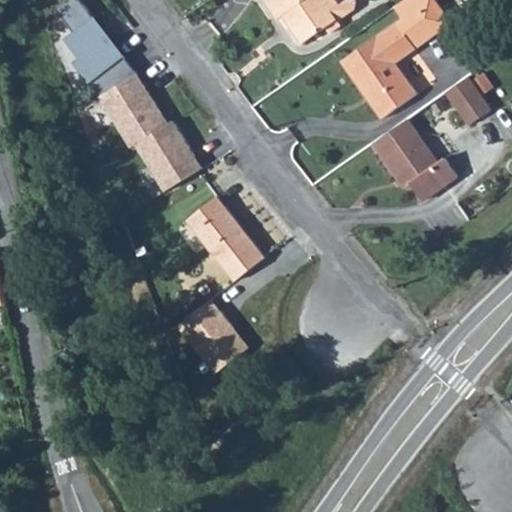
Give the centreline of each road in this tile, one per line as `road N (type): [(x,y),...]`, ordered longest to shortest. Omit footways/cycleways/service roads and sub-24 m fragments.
road 1 (residential): [(350,321),(370,302),(138,0)]
road 2 (tertiary): [(81,511),(0,167)]
road 3 (tertiary): [(511,286),(434,363),(324,511)]
road 4 (tertiary): [(367,511),(511,329)]
